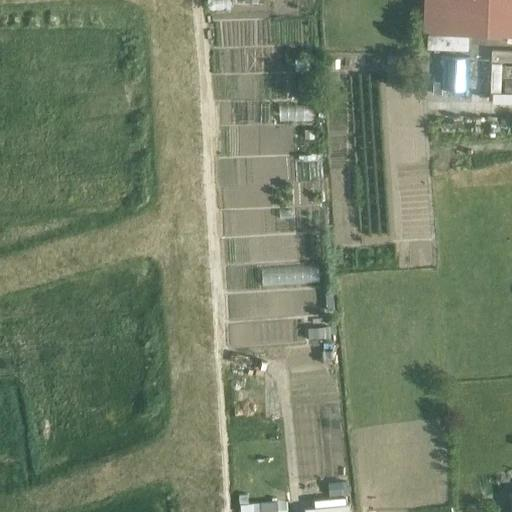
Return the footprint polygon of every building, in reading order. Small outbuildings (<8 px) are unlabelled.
[(84,7),(83,7),(85,38),(84,38),(85,52),(136,49),(134,17),(142,17),(141,6),(134,6),(134,4),(103,6),(102,0),(91,0),(92,6),(84,7)] [(511,35),(511,0),(429,0),(429,32),(511,35)] [(84,1),(65,2),(66,21),(67,39),(84,38),(85,38),(83,7),(84,7),(84,1)] [(56,3),(47,3),(48,22),(49,40),(58,39),(67,39),(66,21),(65,2),(56,3)] [(38,4),(29,4),(30,23),(31,41),(40,40),(49,40),(48,22),(47,3),(38,4)] [(20,5),(11,5),(12,24),(13,42),(22,42),(31,41),(30,23),(29,4),(20,5)] [(1,6),(0,5),(0,42),(3,43),(13,42),(12,24),(11,5),(1,6)] [(404,56),(387,57),(387,66),(405,65),(404,56)] [(443,89),(468,90),(470,59),(444,58),(443,89)] [(136,64),(126,65),(127,77),(137,76),(136,64)] [(146,64),(136,64),(137,76),(147,76),(146,64)] [(116,65),(106,66),(107,78),(117,77),(116,65)] [(126,65),(116,65),(117,77),(127,77),(126,65)] [(96,66),(86,67),(87,79),(97,78),(96,66)] [(106,66),(96,66),(97,78),(107,78),(106,66)] [(63,68),(59,69),(59,81),(64,80),(69,80),(69,74),(68,68),(63,68)] [(78,68),(68,68),(69,74),(69,80),(74,80),(79,79),(78,68)] [(28,70),(23,71),(23,83),(28,82),(33,82),(33,76),(33,70),(28,70)] [(43,70),(33,70),(33,76),(33,82),(38,82),(43,82),(43,70)] [(137,82),(127,83),(128,95),(138,94),(137,82)] [(147,82),(137,82),(138,94),(148,94),(147,82)] [(117,83),(107,84),(108,96),(118,95),(117,83)] [(127,83),(117,83),(118,95),(128,95),(127,83)] [(97,84),(88,85),(88,97),(98,96),(97,84)] [(107,84),(97,84),(98,96),(108,96),(107,84)] [(80,85),(70,86),(70,92),(70,98),(75,98),(80,97),(80,85)] [(65,86),(60,87),(60,99),(65,98),(70,98),(70,92),(70,86),(65,86)] [(29,88),(24,89),(24,101),(29,100),(34,100),(34,94),(34,88),(29,88)] [(39,88),(34,88),(34,94),(34,100),(44,100),(44,88),(39,88)] [(312,105),(282,104),(282,117),(311,118),(312,105)] [(140,109),(89,112),(89,126),(90,126),(92,157),(93,157),(100,157),(101,164),(112,164),(112,156),(142,154),(142,152),(150,152),(149,140),(142,141),(140,109)] [(89,126),(72,127),(73,146),(74,164),(93,163),(93,157),(92,157),(90,126),(89,126)] [(63,128),(54,128),(55,147),(56,165),(65,164),(74,164),(73,146),(72,127),(63,128)] [(45,129),(36,129),(37,148),(38,166),(47,165),(56,165),(55,147),(54,128),(45,129)] [(27,130),(18,130),(19,149),(20,167),(29,167),(38,166),(37,148),(36,129),(27,130)] [(8,131),(0,131),(0,150),(1,168),(11,168),(20,167),(19,149),(18,130),(8,131)] [(124,269),(102,275),(107,292),(112,310),(123,307),(134,304),(137,315),(150,311),(143,287),(130,291),(124,269)] [(93,277),(84,280),(89,298),(94,315),(103,313),(112,310),(107,292),(102,275),(93,277)] [(75,283),(65,285),(70,303),(75,321),(85,318),(94,315),(89,298),(84,280),(75,283)] [(56,288),(47,290),(52,308),(57,326),(66,323),(75,321),(70,303),(65,285),(56,288)] [(31,319),(19,322),(25,346),(32,345),(38,343),(35,332),(57,326),(52,308),(47,290),(36,293),(25,296),(31,319)] [(121,339),(111,342),(114,354),(119,352),(124,351),(121,339)] [(93,347),(84,350),(85,356),(87,361),(92,360),(96,359),(93,347)] [(79,351),(74,353),(77,364),(82,363),(87,361),(85,356),(84,350),(79,351)] [(136,354),(126,357),(128,362),(130,368),(134,367),(139,365),(136,354)] [(121,358),(117,359),(120,371),(125,369),(130,368),(128,362),(126,357),(121,358)] [(96,365),(92,366),(93,372),(95,378),(104,375),(101,364),(96,365)] [(87,368),(82,369),(85,381),(90,379),(95,378),(93,372),(92,366),(87,368)] [(66,373),(57,376),(59,382),(60,388),(65,386),(70,385),(66,373)] [(52,377),(47,379),(51,390),(55,389),(60,388),(59,382),(57,376),(52,377)] [(155,385),(137,391),(143,409),(149,426),(158,423),(167,420),(155,385)] [(129,394),(120,397),(126,414),(132,432),(141,429),(149,426),(143,409),(137,391),(129,394)] [(112,400),(103,403),(109,420),(115,438),(124,435),(132,432),(126,414),(120,397),(112,400)] [(95,406),(86,409),(92,426),(98,443),(107,441),(115,438),(109,420),(103,403),(95,406)] [(78,411),(69,414),(75,432),(81,449),(90,446),(98,443),(92,426),(86,409),(78,411)] [(60,417),(51,421),(63,455),(72,452),(81,449),(75,432),(69,414),(60,417)] [(4,435),(0,436),(0,475),(6,473),(16,470),(9,448),(21,444),(13,420),(1,424),(4,435)]
